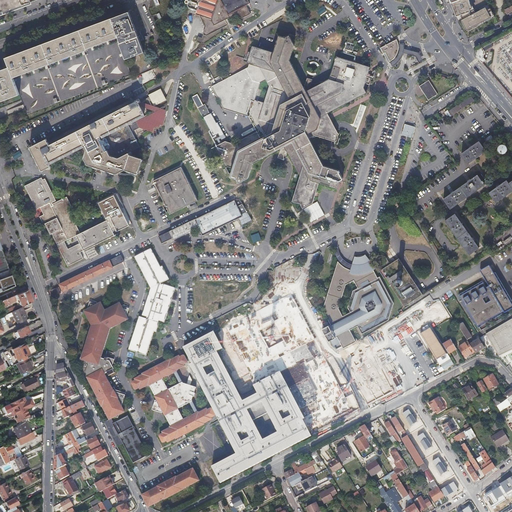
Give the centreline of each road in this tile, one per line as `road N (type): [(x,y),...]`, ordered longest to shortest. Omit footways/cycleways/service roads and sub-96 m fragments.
road 1 (residential): [(143,510),(51,344)]
road 2 (tertiary): [(51,344),(48,511)]
road 3 (residential): [(274,465),(412,396)]
road 4 (tertiary): [(0,42),(114,0)]
